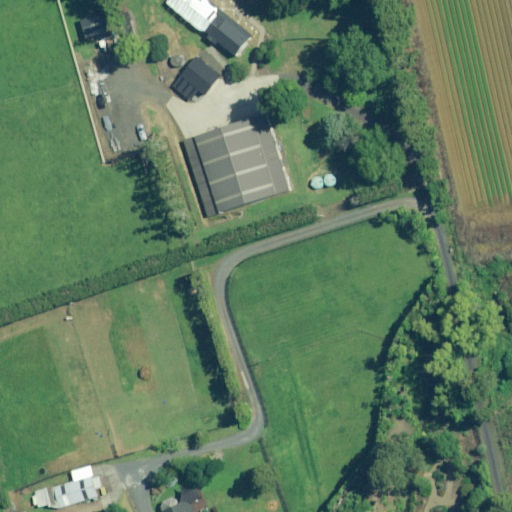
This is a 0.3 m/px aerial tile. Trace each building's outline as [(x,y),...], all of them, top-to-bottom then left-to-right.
[(208,0),(193,20),(214,37),(210,42),(216,47),(220,42),(239,56),(258,32),(247,24),(244,28),(209,0),(208,0)] [(115,32),(108,10),(81,18),(87,40),(115,32)] [(205,50),(176,83),(173,86),(182,93),(184,90),(195,99),(202,92),(206,95),(227,69),(205,50)] [(291,191),(267,115),(184,141),(208,217),(291,191)] [(100,497),(92,467),(73,472),(76,482),(33,493),(37,508),(47,505),(58,508),(100,497)] [(198,511),(191,494),(161,507),(163,511),(198,511)] [(31,511),(36,505),(24,497),(19,505),(28,511),(31,511)]
